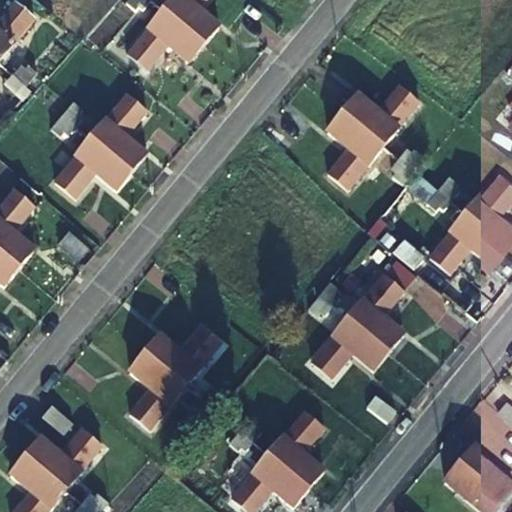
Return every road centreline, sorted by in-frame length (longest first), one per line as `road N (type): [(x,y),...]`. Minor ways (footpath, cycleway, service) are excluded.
road 1 (residential): [(0,409),(337,0)]
road 2 (residential): [(355,511),(511,321)]
